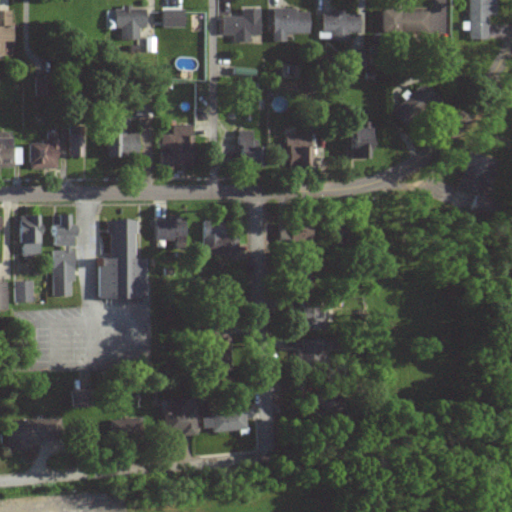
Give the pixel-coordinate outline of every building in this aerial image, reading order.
[(485,15),(493,15),(492,0),(466,0),(467,22),(460,22),(460,30),(467,30),(467,39),(485,39),(485,15)] [(137,41),(137,28),(143,28),(144,8),(119,8),(119,10),(106,10),(106,28),(119,28),(119,41),(137,41)] [(270,9),(271,42),(294,42),(294,35),(307,35),(307,12),(295,12),(294,8),(270,9)] [(181,28),(181,10),(160,9),(160,27),(181,28)] [(258,10),(240,9),(240,17),(220,17),(220,35),(233,35),(232,43),(248,43),(248,35),(257,35),(258,10)] [(0,56),(1,57),(1,42),(9,42),(10,11),(0,10),(0,56)] [(378,32),(426,33),(426,12),(378,11),(378,32)] [(358,33),(358,13),(319,14),(319,32),(330,32),(331,42),(347,42),(347,33),(358,33)] [(347,70),(363,69),(362,51),(346,52),(347,70)] [(434,97),(421,83),(400,103),(413,117),(434,97)] [(144,105),(135,104),(134,115),(143,116),(144,105)] [(125,119),(106,119),(105,157),(136,157),(136,134),(124,134),(125,119)] [(357,128),(347,128),(347,160),(366,160),(366,123),(357,123),(357,128)] [(159,135),(159,150),(157,150),(157,168),(190,168),(190,126),(170,126),(170,135),(159,135)] [(254,131),(235,131),(234,168),(253,168),(254,131)] [(0,167),(19,167),(19,149),(9,149),(9,133),(0,132),(0,167)] [(26,142),(26,169),(54,169),(55,133),(44,133),(44,143),(26,142)] [(65,134),(65,158),(79,158),(78,134),(65,134)] [(307,166),(308,137),(285,136),(283,165),(307,166)] [(488,160),(464,153),(453,189),(476,196),(488,160)] [(50,297),(70,297),(70,215),(53,215),(53,225),(47,225),(47,240),(51,240),(51,249),(50,249),(50,297)] [(37,216),(17,216),(18,256),(38,256),(37,216)] [(181,219),(153,219),(153,245),(181,244),(181,219)] [(236,254),(235,236),(222,237),(222,220),(200,221),(200,255),(236,254)] [(95,299),(141,299),(141,272),(132,272),(132,221),(106,221),(105,259),(95,259),(95,299)] [(304,241),(305,223),(288,223),(287,240),(304,241)] [(308,294),(309,268),(293,267),(291,294),(308,294)] [(30,281),(12,282),(12,304),(30,304),(30,281)] [(323,330),(323,306),(291,307),(292,330),(323,330)] [(202,375),(220,374),(219,332),(201,333),(202,375)] [(320,340),(298,339),(297,373),(318,374),(320,340)] [(88,390),(70,390),(70,408),(88,408),(88,390)] [(162,410),(162,432),(178,432),(178,436),(193,436),(192,408),(186,408),(186,400),(165,401),(165,410),(162,410)] [(207,413),(208,432),(241,430),(240,411),(207,413)] [(28,450),(28,442),(46,442),(45,420),(5,422),(7,451),(28,450)]
